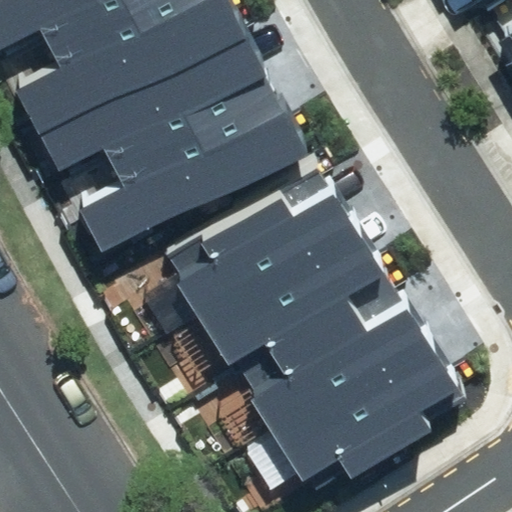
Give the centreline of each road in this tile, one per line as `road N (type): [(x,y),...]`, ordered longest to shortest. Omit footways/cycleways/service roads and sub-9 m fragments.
road 1 (residential): [(348,0),(511,267)]
road 2 (tertiary): [(75,511),(0,389)]
